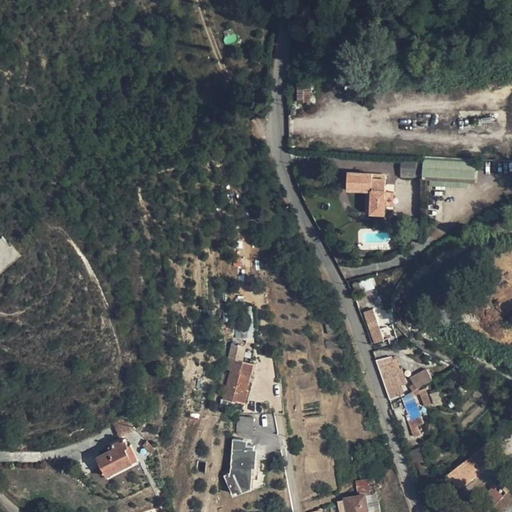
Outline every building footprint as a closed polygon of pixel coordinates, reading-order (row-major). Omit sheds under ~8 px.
[(235,34),(224,37),(225,44),(236,41),(235,34)] [(297,76),(297,102),(311,102),(310,76),(297,76)] [(423,178),(475,181),(477,159),(424,156),(423,178)] [(402,175),(415,176),(416,161),(402,160),(402,175)] [(371,213),(385,214),(386,205),(387,191),(387,190),(386,190),(386,178),(373,178),(373,173),(348,172),(347,189),(367,190),(372,190),(371,213)] [(0,271),(23,252),(1,230),(0,230),(0,271)] [(383,340),(372,309),(365,311),(376,342),(383,340)] [(386,313),(391,325),(397,323),(392,311),(386,313)] [(254,337),(253,318),(235,318),(235,338),(254,337)] [(398,335),(388,338),(390,343),(400,340),(398,335)] [(246,389),(253,364),(241,360),(244,347),(232,344),(230,357),(228,357),(225,369),(232,371),(224,399),(236,402),(236,401),(244,403),(248,390),(246,389)] [(376,360),(391,403),(402,397),(404,396),(400,385),(395,370),(399,368),(395,355),(376,360)] [(400,385),(407,383),(402,368),(399,368),(395,370),(400,385)] [(410,375),(414,388),(432,382),(428,369),(410,375)] [(431,402),(426,389),(419,391),(425,405),(431,402)] [(423,422),(412,391),(404,396),(402,397),(408,415),(406,416),(414,437),(420,434),(417,425),(423,422)] [(233,411),(236,402),(224,399),(221,407),(233,411)] [(238,417),(237,433),(252,434),(253,417),(238,417)] [(97,456),(107,476),(133,463),(125,448),(128,447),(124,438),(112,445),(113,448),(97,456)] [(233,494),(252,484),(255,445),(243,444),(244,439),(233,438),(231,472),(224,475),(233,494)] [(156,448),(147,440),(143,445),(152,453),(156,448)] [(125,448),(133,463),(139,460),(131,445),(128,447),(125,448)] [(422,447),(410,451),(413,463),(417,462),(424,459),(426,459),(422,447)] [(471,455),(471,456),(448,475),(457,487),(475,473),(472,470),(478,465),(480,467),(485,463),(481,458),(487,453),(482,447),(471,455)] [(422,476),(429,474),(424,459),(417,462),(422,476)] [(475,473),(477,475),(483,470),(480,467),(478,465),(472,470),(475,473)] [(475,473),(457,487),(459,489),(477,475),(475,473)] [(359,495),(366,494),(377,491),(374,476),(356,480),(359,495)] [(503,495),(493,485),(482,497),(493,506),(503,495)] [(368,511),(381,511),(377,491),(366,494),(368,511)] [(368,511),(366,494),(359,495),(345,497),(345,499),(347,511),(368,511)] [(338,500),(340,511),(347,511),(345,499),(338,500)]
